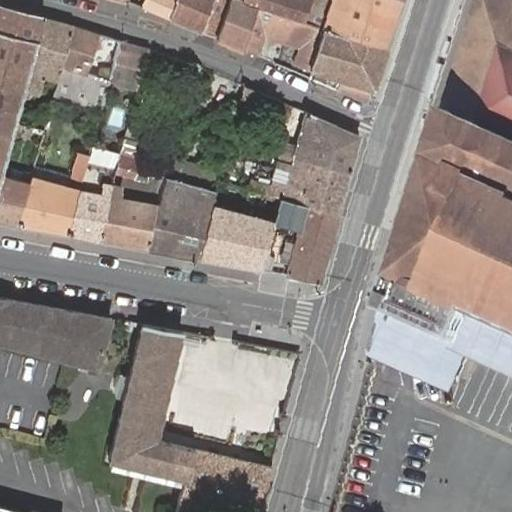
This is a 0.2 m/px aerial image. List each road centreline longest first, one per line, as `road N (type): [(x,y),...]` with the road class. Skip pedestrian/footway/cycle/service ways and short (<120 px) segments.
road 1 (residential): [(397,136),(116,15),(54,0)]
road 2 (residential): [(0,258),(352,324)]
road 3 (tertiary): [(352,324),(397,136)]
road 4 (tertiary): [(311,511),(352,324)]
road 5 (tertiary): [(397,136),(440,0)]
